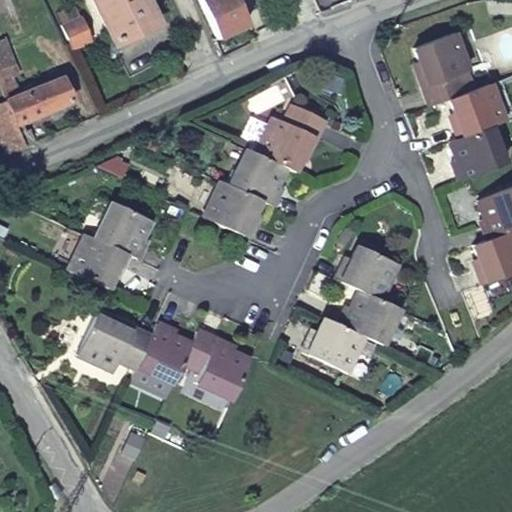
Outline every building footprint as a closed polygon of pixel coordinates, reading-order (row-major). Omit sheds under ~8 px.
[(156,22),(144,0),(91,0),(112,43),(156,22)] [(194,0),(215,42),(245,26),(232,0),(194,0)] [(75,16),(58,23),(68,45),(85,38),(75,16)] [(404,69),(419,106),(438,99),(453,93),(446,74),(457,70),(443,33),(401,49),(409,67),(404,69)] [(23,144),(34,140),(28,128),(24,130),(19,120),(68,98),(58,75),(21,91),(0,41),(0,89),(4,99),(23,144)] [(493,123),(478,84),(453,93),(438,99),(445,119),(441,121),(448,139),(478,128),(493,123)] [(23,144),(4,99),(0,100),(0,134),(7,152),(23,144)] [(274,166),(284,171),(292,154),(296,156),(315,118),(281,102),(272,121),(261,116),(257,125),(249,142),(246,147),(244,152),(274,166)] [(249,142),(257,125),(241,117),(233,134),(249,142)] [(447,181),(493,164),(478,128),(448,139),(437,143),(444,161),(440,163),(447,181)] [(236,148),(244,152),(246,147),(238,143),(235,148),(236,148)] [(218,186),(249,200),(262,207),(271,188),(265,185),(274,166),(244,152),(236,148),(218,186)] [(193,216),(237,236),(246,220),(241,217),(249,200),(218,186),(210,181),(193,216)] [(477,240),(503,231),(511,227),(511,199),(507,187),(467,202),(474,220),(470,222),(477,240)] [(84,237),(119,254),(126,257),(136,239),(132,237),(141,219),(102,201),(84,237)] [(477,240),(463,245),(471,265),(465,268),(473,286),(511,271),(511,254),(503,231),(477,240)] [(58,270),(91,286),(95,289),(104,271),(109,274),(119,254),(84,237),(75,233),(58,270)] [(337,256),(327,279),(349,289),(369,299),(386,263),(348,245),(342,259),(337,256)] [(369,299),(349,289),(341,307),(336,305),(327,324),(352,336),(371,345),(388,309),(369,299)] [(86,312),(65,355),(100,372),(106,361),(126,370),(127,368),(142,334),(105,317),(103,321),(86,312)] [(352,336),(327,324),(313,318),(305,336),(300,334),(292,353),(334,372),(352,336)] [(148,321),(142,334),(127,368),(162,384),(171,363),(181,342),(163,334),(165,329),(148,321)] [(187,329),(181,342),(171,363),(189,371),(184,382),(220,399),(239,359),(220,351),(223,345),(187,329)] [(162,384),(127,368),(126,370),(120,382),(156,398),(162,384)]
